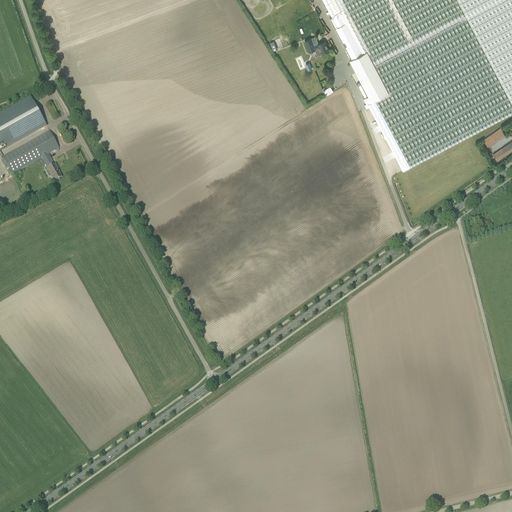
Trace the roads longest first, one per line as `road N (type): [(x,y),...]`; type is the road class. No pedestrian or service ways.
road 1 (unclassified): [(214,382),(47,77),(18,0)]
road 2 (tertiary): [(214,382),(511,169)]
road 3 (tertiary): [(31,511),(214,382)]
road 4 (track): [(452,211),(490,346)]
